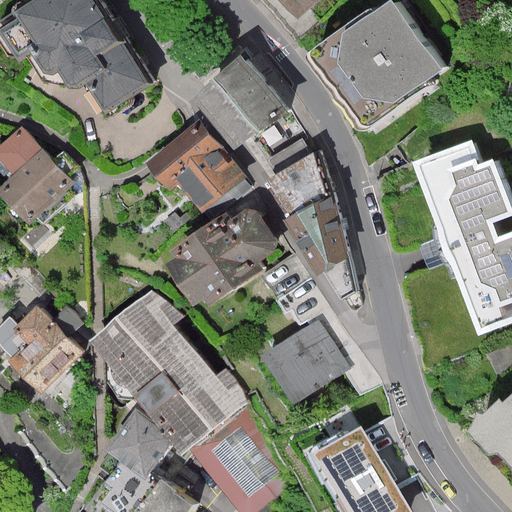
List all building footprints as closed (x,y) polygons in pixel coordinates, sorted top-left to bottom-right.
[(25,0),(15,7),(20,15),(1,26),(21,57),(34,49),(48,71),(59,73),(64,70),(74,85),(85,86),(93,81),(110,109),(155,81),(104,0),(25,0)] [(308,0),(320,15),(337,0),(308,0)] [(448,80),(387,1),(322,51),(383,130),(448,80)] [(261,149),(309,109),(264,56),(216,95),(261,149)] [(23,127),(0,149),(0,156),(16,174),(0,190),(30,220),(73,178),(23,127)] [(208,128),(155,168),(170,188),(181,179),(205,210),(247,178),(208,128)] [(333,199),(306,139),(265,164),(297,216),(333,199)] [(481,140),(426,160),(489,331),(511,322),(511,163),(508,154),(489,161),(481,140)] [(333,199),(297,216),(291,219),(326,276),(354,261),(338,197),(333,199)] [(231,213),(176,251),(181,260),(173,265),(201,306),(211,299),(216,307),(270,270),(265,263),(281,252),(282,242),(261,211),(252,209),(236,220),(231,213)] [(248,409),(159,302),(103,348),(141,394),(126,406),(135,417),(109,453),(128,465),(153,479),(181,439),(194,455),(248,409)] [(0,352),(45,396),(89,352),(41,304),(21,324),(15,316),(0,332),(0,352)] [(324,327),(269,361),(293,400),(348,366),(324,327)] [(484,405),(479,423),(499,447),(505,445),(511,451),(511,393),(511,394),(507,390),(490,406),(484,405)] [(259,511),(303,476),(248,409),(194,455),(241,511),(259,511)] [(412,511),(362,427),(315,454),(350,511),(412,511)] [(207,511),(209,510),(153,479),(128,465),(84,511),(207,511)]
